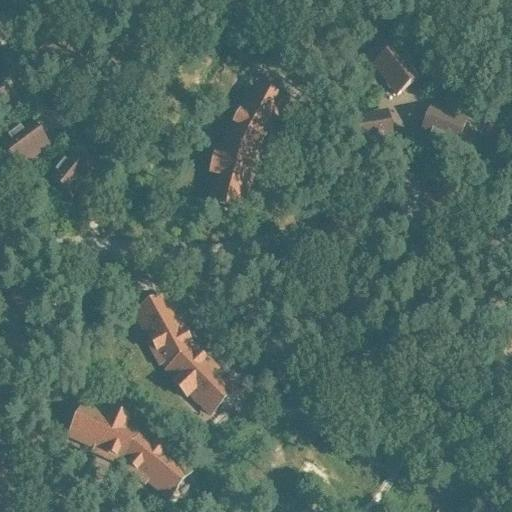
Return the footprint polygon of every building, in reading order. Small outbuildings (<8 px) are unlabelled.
[(399,47),(373,66),(396,98),(423,78),(399,47)] [(0,89),(0,116),(12,110),(0,89)] [(264,103),(250,94),(240,112),(237,111),(224,133),(226,134),(223,140),(254,153),(260,144),(263,146),(269,136),(266,134),(284,104),(269,95),(264,103)] [(467,121),(432,106),(419,138),(454,152),(467,121)] [(389,112),(349,119),(354,152),(395,145),(389,112)] [(28,121),(0,144),(0,147),(21,173),(51,147),(28,121)] [(254,153),(223,140),(218,155),(214,154),(209,172),(213,174),(208,191),(224,195),(221,204),(238,209),(248,175),(252,176),(255,165),(251,164),(254,153)] [(94,174),(69,154),(48,181),(74,204),(94,174)] [(44,290),(11,285),(6,314),(39,320),(44,290)] [(182,332),(165,302),(149,310),(154,318),(140,326),(150,344),(148,345),(160,367),(162,366),(166,372),(193,352),(188,342),(191,340),(185,330),(182,332)] [(33,348),(4,332),(0,339),(0,366),(18,376),(33,348)] [(200,359),(193,352),(166,372),(177,384),(173,387),(187,401),(190,397),(202,410),(214,399),(220,405),(233,393),(209,368),(211,365),(203,357),(200,359)] [(12,398),(0,394),(0,425),(3,426),(12,398)] [(109,420),(93,413),(86,427),(78,424),(71,440),(102,454),(101,458),(111,463),(113,459),(123,464),(141,435),(126,428),(128,424),(111,416),(109,420)] [(146,439),(141,435),(123,464),(131,470),(129,473),(138,481),(140,478),(167,500),(178,487),(172,481),(182,469),(166,455),(167,453),(148,437),(146,439)]
